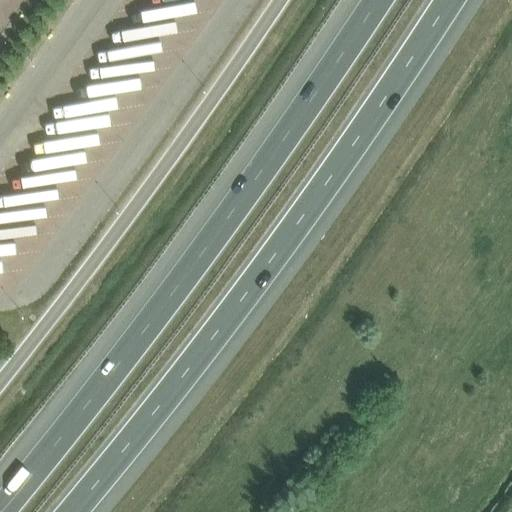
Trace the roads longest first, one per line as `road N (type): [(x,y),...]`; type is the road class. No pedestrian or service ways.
road 1 (motorway): [(75,511),(368,131),(458,0)]
road 2 (motorway): [(377,0),(149,325),(1,511)]
